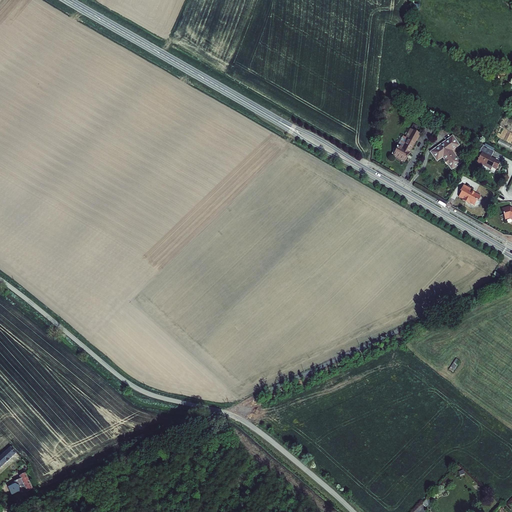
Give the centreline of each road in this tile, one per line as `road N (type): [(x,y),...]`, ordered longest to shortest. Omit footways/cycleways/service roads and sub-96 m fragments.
road 1 (track): [(511,275),(1,511)]
road 2 (secondary): [(67,0),(511,254)]
road 3 (unclassified): [(316,478),(236,417),(125,381),(0,279)]
